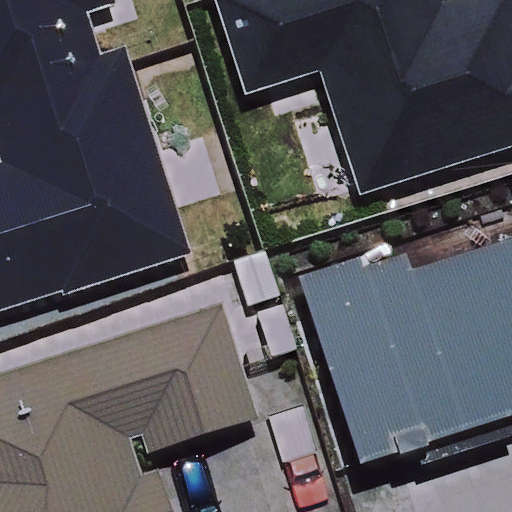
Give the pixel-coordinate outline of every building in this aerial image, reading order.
[(0,0),(0,92),(88,66),(70,9),(99,0),(0,0)] [(427,0),(217,0),(244,84),(319,61),(357,181),(511,132),(511,2),(511,0),(460,0),(430,10),(427,0)] [(88,66),(0,92),(0,304),(177,251),(118,57),(88,66)] [(511,226),(305,290),(362,473),(511,426),(511,226)] [(257,425),(222,317),(0,388),(0,511),(163,511),(147,460),(257,425)]
